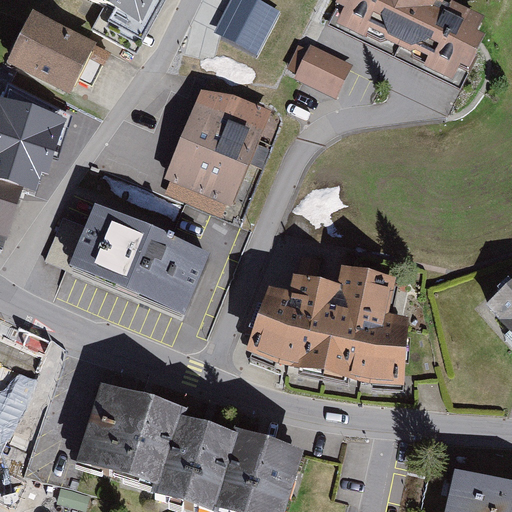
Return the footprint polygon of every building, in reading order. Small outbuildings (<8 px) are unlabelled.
[(179,0),(82,0),(110,13),(102,28),(144,54),(156,35),(179,3),(179,0)] [(344,0),(325,44),(456,101),(487,32),(452,17),(460,0),(344,0)] [(104,47),(42,19),(21,64),(84,92),(104,47)] [(357,73),(313,54),(300,86),(344,105),(357,73)] [(277,120),(208,98),(177,189),(242,213),(277,120)] [(0,177),(42,190),(62,125),(10,109),(0,143),(0,177)] [(0,241),(18,247),(35,190),(0,179),(0,241)] [(181,323),(205,260),(96,218),(71,281),(181,323)] [(317,264),(304,261),(299,280),(313,283),(317,264)] [(253,354),(280,364),(371,384),(399,386),(403,327),(382,323),(389,289),(345,279),(341,298),(298,288),(294,305),(273,301),(253,354)] [(511,296),(489,319),(511,342),(511,296)] [(63,358),(0,333),(0,462),(7,445),(25,452),(63,358)] [(79,478),(144,500),(172,415),(107,394),(79,478)] [(144,500),(181,511),(211,511),(237,437),(172,415),(144,500)] [(211,511),(283,511),(302,458),(237,437),(211,511)] [(26,511),(54,511),(61,489),(28,480),(20,510),(26,511)] [(511,511),(511,498),(460,487),(454,511),(511,511)]
